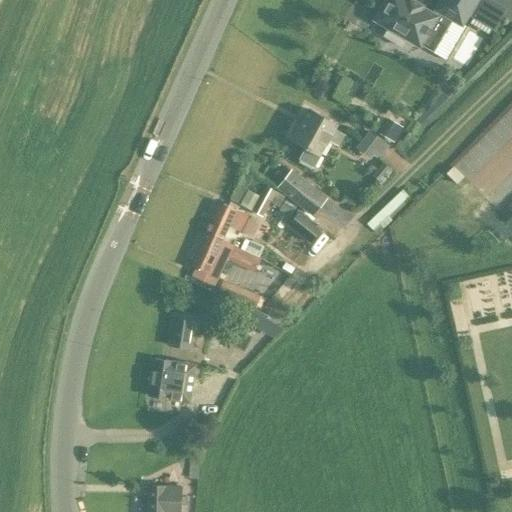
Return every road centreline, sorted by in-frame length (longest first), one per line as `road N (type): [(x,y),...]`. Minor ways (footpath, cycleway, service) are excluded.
road 1 (secondary): [(66,511),(64,435),(87,313),(225,0)]
road 2 (track): [(330,249),(511,74)]
